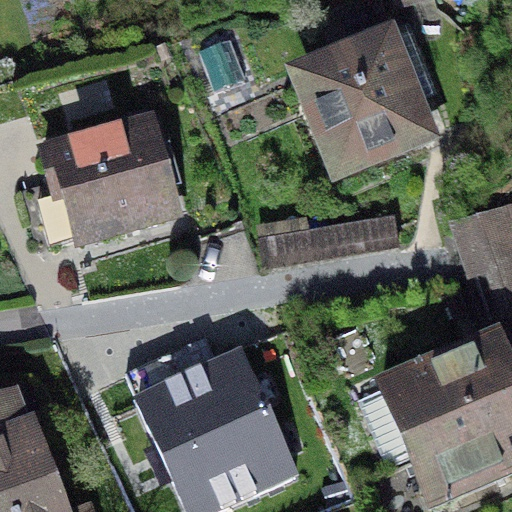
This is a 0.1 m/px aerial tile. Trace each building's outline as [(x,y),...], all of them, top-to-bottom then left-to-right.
[(244,25),(210,39),(227,79),(261,64),(244,25)] [(401,40),(284,87),(331,203),(448,156),(401,40)] [(144,129),(31,163),(61,264),(174,231),(144,129)] [(511,248),(502,218),(460,232),(475,277),(511,265),(511,248)] [(216,353),(210,339),(92,382),(139,511),(320,511),(355,500),(290,326),(216,353)] [(511,381),(496,345),(359,404),(385,465),(408,455),(431,510),(511,475),(511,381)] [(65,511),(24,398),(0,406),(0,511),(65,511)]
